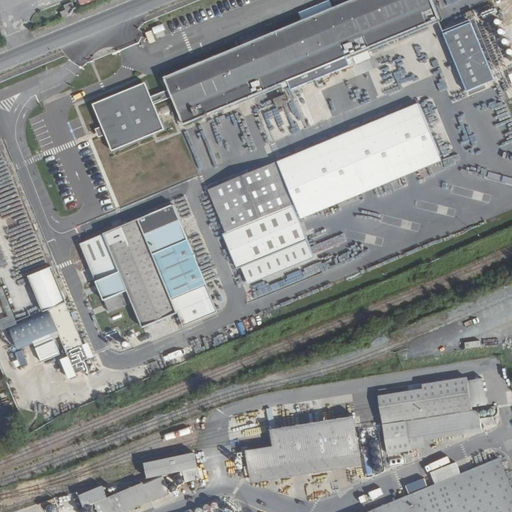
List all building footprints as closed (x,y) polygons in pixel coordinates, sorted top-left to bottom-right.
[(169,101),(180,129),(286,86),(290,94),(347,70),(344,62),(369,52),(363,39),(419,16),(424,28),(438,23),(428,0),(356,0),(161,81),(167,95),(169,101)] [(65,11),(59,13),(62,19),(76,13),(72,2),(64,6),(65,11)] [(419,16),(363,39),(369,52),(424,28),(419,16)] [(470,26),(442,37),(465,96),(494,85),(470,26)] [(141,88),(91,110),(109,154),(159,133),(150,109),(147,103),(141,88)] [(169,101),(167,95),(147,103),(150,109),(169,101)] [(466,151),(444,98),(206,196),(246,292),(313,264),(295,220),(297,219),(466,151)] [(466,151),(297,219),(300,226),(469,157),(466,151)] [(203,295),(169,211),(77,250),(97,300),(115,293),(110,280),(114,278),(137,334),(171,320),(177,334),(212,319),(206,304),(212,301),(209,293),(203,295)] [(44,269),(40,250),(22,254),(27,273),(44,269)] [(45,316),(62,309),(64,308),(50,273),(31,280),(45,316)] [(89,376),(62,309),(45,316),(2,335),(11,358),(6,360),(11,371),(18,369),(13,357),(24,352),(29,367),(48,359),(42,345),(52,341),(68,381),(72,382),(74,381),(76,379),(77,381),(89,376)] [(405,420),(407,438),(465,429),(462,411),(405,420)] [(272,430),(274,451),(249,455),(248,450),(241,451),(245,479),(253,478),(253,482),(361,463),(360,455),(356,428),(354,417),(272,430)] [(465,429),(407,438),(408,447),(419,445),(419,441),(465,433),(465,429)] [(200,465),(197,451),(147,462),(150,477),(186,469),(200,465)] [(425,494),(381,511),(511,511),(511,480),(503,458),(424,490),(425,494)] [(204,476),(201,465),(200,465),(186,469),(188,480),(204,476)] [(100,511),(117,511),(172,493),(166,476),(146,483),(145,481),(108,494),(104,482),(81,491),(85,502),(96,498),(100,511)]
